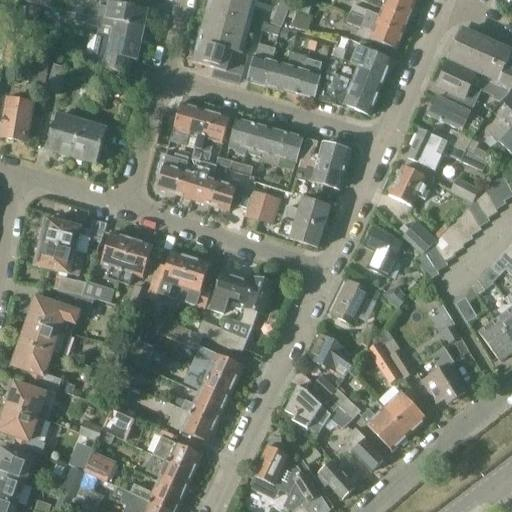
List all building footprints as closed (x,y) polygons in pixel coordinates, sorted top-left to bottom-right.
[(51,0),(27,0),(27,3),(49,9),(51,0)] [(213,0),(210,12),(208,11),(202,32),(204,32),(199,53),(196,53),(193,64),(243,77),(245,68),(229,64),(233,52),(239,54),(253,0),(213,0)] [(404,0),(378,0),(386,3),(383,10),(409,20),(415,4),(404,0)] [(282,1),(278,8),(288,13),(292,5),(282,1)] [(98,6),(95,17),(144,28),(148,11),(119,5),(118,10),(98,6)] [(41,9),(27,6),(24,20),(38,23),(41,9)] [(353,6),(350,15),(403,36),(409,20),(383,10),(380,17),(353,6)] [(285,20),(288,13),(278,8),(275,16),(285,20)] [(78,14),(76,22),(93,25),(95,17),(78,14)] [(362,28),(374,33),(371,41),(397,51),(403,36),(350,15),(346,24),(361,30),(362,28)] [(285,20),(275,16),(272,23),(282,28),(285,20)] [(311,22),(295,16),(291,28),(306,33),(311,22)] [(97,35),(141,44),(144,28),(95,17),(93,25),(93,27),(99,28),(97,35)] [(281,30),(271,27),(265,25),(263,33),(279,37),(281,30)] [(499,82),(505,70),(511,54),(463,32),(451,60),(491,78),(499,82)] [(8,37),(0,35),(0,49),(6,50),(8,37)] [(137,62),(141,44),(97,35),(91,65),(100,67),(99,69),(126,75),(129,60),(137,62)] [(21,46),(8,44),(5,62),(18,65),(21,46)] [(248,82),(265,87),(272,63),(276,50),(259,45),(258,50),(248,82)] [(335,50),(333,58),(342,61),(345,53),(335,50)] [(359,67),(386,78),(392,63),(357,50),(352,64),(359,67)] [(305,72),(298,96),(314,101),(321,76),(319,76),(322,65),(307,61),(304,72),(305,72)] [(35,63),(31,92),(44,94),(48,65),(35,63)] [(272,63),(265,87),(282,92),(288,67),(272,63)] [(449,65),(438,89),(449,94),(447,99),(472,111),(481,92),(479,91),(483,81),(449,65)] [(68,70),(54,66),(47,91),(60,95),(68,70)] [(288,67),(282,92),(298,96),(305,72),(304,72),(288,67)] [(386,78),(359,67),(353,82),(328,74),(320,102),(345,110),(346,107),(372,118),(386,78)] [(499,82),(491,78),(489,83),(511,93),(511,90),(511,73),(505,70),(499,82)] [(31,117),(33,105),(19,103),(20,99),(10,97),(3,138),(26,142),(27,141),(38,143),(42,119),(31,117)] [(479,130),(485,121),(470,114),(436,99),(428,116),(462,131),(465,124),(479,130)] [(504,140),(511,130),(511,100),(496,117),(503,123),(491,136),(499,144),(504,140)] [(190,136),(198,109),(181,104),(170,142),(179,144),(182,133),(190,136)] [(202,153),(214,113),(198,109),(190,136),(198,138),(192,160),(200,162),(202,153)] [(214,113),(202,153),(210,155),(214,143),(223,145),(230,118),(214,113)] [(48,150),(58,153),(60,157),(66,158),(71,156),(72,157),(82,124),(58,117),(48,150)] [(244,158),(245,155),(253,125),(238,120),(231,145),(229,150),(234,152),(237,156),(244,158)] [(108,131),(82,124),(72,157),(74,157),(76,162),(83,163),(87,161),(98,164),(108,131)] [(245,155),(261,159),(269,129),(253,125),(245,155)] [(277,168),(278,166),(286,134),(269,129),(261,159),(260,163),(277,168)] [(511,130),(504,140),(499,144),(511,155),(511,130)] [(467,152),(472,141),(451,131),(446,142),(467,152)] [(487,162),(485,161),(473,156),(466,152),(466,153),(421,132),(408,159),(435,172),(444,154),(461,162),(461,163),(483,173),(487,162)] [(286,134),(278,166),(294,170),(296,164),(303,139),(286,134)] [(307,141),(299,170),(307,172),(308,168),(327,173),(328,169),(338,172),(340,167),(345,169),(350,152),(324,145),(319,162),(313,160),(318,144),(307,141)] [(473,156),(485,161),(490,150),(479,144),(473,156)] [(156,189),(176,195),(183,171),(185,171),(187,165),(188,166),(190,158),(177,154),(175,160),(166,157),(156,189)] [(216,166),(230,170),(232,163),(218,159),(216,166)] [(211,206),(219,182),(208,178),(210,173),(215,174),(217,167),(204,163),(202,169),(203,169),(194,201),(211,206)] [(240,173),(242,166),(232,163),(230,170),(240,173)] [(253,169),(242,166),(240,173),(251,176),(253,169)] [(183,171),(176,195),(194,201),(203,169),(202,169),(194,167),(192,173),(185,171),(183,171)] [(340,190),(345,169),(340,167),(338,172),(328,169),(327,173),(308,168),(307,172),(299,170),(297,181),(306,183),(307,181),(313,183),(340,190)] [(425,202),(434,183),(404,167),(388,196),(412,209),(418,198),(425,202)] [(511,197),(511,191),(511,189),(509,186),(503,173),(494,182),(505,202),(511,197)] [(450,193),(473,205),(480,191),(457,180),(450,193)] [(219,182),(211,206),(229,212),(231,205),(239,207),(244,189),(219,181),(219,182)] [(486,190),(497,210),(507,205),(505,202),(494,182),(486,190)] [(486,190),(478,199),(489,219),(499,213),(497,210),(486,190)] [(258,221),(265,196),(253,193),(246,217),(258,221)] [(265,196),(258,221),(273,225),(280,201),(265,196)] [(473,205),(470,208),(480,228),(490,222),(489,219),(478,199),(473,205)] [(296,220),(325,229),(331,209),(303,200),(299,212),(288,208),(284,221),(291,224),(291,222),(295,223),(296,220)] [(470,208),(461,217),(472,237),(482,231),(480,228),(470,208)] [(452,227),(464,246),(473,240),(472,237),(461,217),(452,227)] [(49,220),(43,243),(77,251),(79,239),(88,242),(88,241),(100,244),(107,225),(94,221),(92,231),(49,220)] [(318,249),(325,229),(296,220),(295,223),(291,222),(291,224),(284,221),(279,236),(318,249)] [(403,238),(423,257),(427,253),(436,244),(437,242),(417,223),(403,238)] [(452,227),(444,235),(455,255),(465,249),(464,246),(452,227)] [(394,260),(403,242),(374,228),(365,248),(375,252),(368,269),(390,279),(398,261),(394,260)] [(120,283),(133,241),(113,234),(103,265),(113,268),(109,280),(120,283)] [(437,242),(436,244),(447,264),(456,257),(455,255),(444,235),(437,242)] [(133,241),(120,283),(131,286),(135,275),(145,278),(155,248),(133,241)] [(86,254),(77,251),(43,243),(37,266),(81,277),(86,254)] [(436,244),(427,253),(438,273),(448,266),(447,264),(436,244)] [(183,289),(192,259),(173,253),(166,276),(156,273),(148,299),(158,302),(160,295),(170,298),(179,301),(183,289)] [(418,263),(430,282),(439,276),(438,273),(427,253),(423,257),(418,263)] [(511,275),(511,259),(505,253),(492,268),(501,276),(506,270),(511,275)] [(211,265),(192,259),(183,289),(179,301),(206,309),(211,292),(204,290),(211,265)] [(230,299),(249,306),(255,285),(225,274),(213,312),(224,316),(230,299)] [(84,296),(88,284),(64,278),(61,291),(62,291),(84,296)] [(255,285),(249,306),(242,324),(254,328),(259,314),(266,316),(276,287),(257,280),(255,285)] [(360,287),(349,282),(332,316),(353,328),(368,300),(376,305),(379,296),(373,289),(362,283),(360,287)] [(486,292),(479,282),(472,288),(479,297),(486,292)] [(148,292),(135,287),(129,304),(142,309),(148,292)] [(112,306),(116,292),(105,289),(101,303),(112,306)] [(388,292),(384,298),(399,309),(408,298),(397,289),(388,292)] [(35,305),(29,321),(72,336),(80,314),(89,318),(95,301),(83,297),(84,296),(62,291),(60,299),(59,299),(56,306),(36,300),(35,305)] [(478,318),(467,299),(457,304),(468,324),(478,318)] [(511,342),(511,308),(496,321),(511,342)] [(53,355),(52,356),(64,360),(72,336),(29,321),(21,344),(53,355)] [(205,337),(200,335),(165,321),(160,334),(199,349),(205,338),(205,337)] [(500,362),(511,353),(511,342),(496,321),(479,333),(500,362)] [(216,342),(221,329),(205,322),(200,335),(205,337),(205,338),(216,342)] [(377,336),(378,334),(369,327),(358,342),(368,349),(377,336)] [(460,338),(453,327),(442,333),(449,345),(460,338)] [(385,328),(377,337),(383,346),(393,340),(385,328)] [(221,329),(216,342),(244,354),(250,341),(221,329)] [(155,349),(134,340),(127,361),(146,369),(155,349)] [(402,377),(394,365),(390,358),(378,340),(368,352),(382,373),(391,384),(402,377)] [(359,360),(337,343),(334,349),(320,342),(312,361),(314,362),(313,365),(325,371),(326,368),(337,373),(346,380),(353,369),(359,360)] [(43,385),(52,356),(53,355),(21,344),(13,368),(33,375),(31,382),(43,385)] [(194,365),(237,384),(244,368),(202,348),(194,365)] [(461,396),(466,393),(449,367),(453,364),(444,350),(432,357),(438,367),(437,368),(440,373),(423,384),(437,405),(444,400),(448,405),(452,403),(454,404),(462,399),(461,396)] [(415,374),(401,351),(390,358),(405,381),(415,374)] [(201,394),(227,406),(237,384),(194,365),(186,384),(202,391),(201,394)] [(320,390),(321,391),(330,399),(336,390),(321,376),(316,381),(322,387),(320,389),(320,390)] [(16,386),(10,405),(24,410),(22,417),(38,422),(39,420),(46,396),(40,394),(43,385),(31,382),(28,390),(16,386)] [(133,390),(119,383),(111,408),(113,408),(123,413),(133,390)] [(325,428),(330,421),(340,408),(330,399),(321,391),(320,390),(312,397),(308,394),(309,393),(298,388),(286,413),(295,418),(293,422),(308,430),(314,423),(325,428)] [(330,399),(340,408),(353,420),(361,412),(337,389),(336,390),(330,399)] [(402,393),(385,409),(410,436),(427,420),(402,393)] [(227,406),(201,394),(196,406),(179,398),(175,406),(218,425),(227,406)] [(175,406),(168,403),(163,413),(172,418),(169,425),(210,444),(218,425),(175,406)] [(19,440),(17,447),(28,451),(37,453),(42,455),(45,445),(39,443),(46,422),(39,420),(38,422),(22,417),(24,410),(10,405),(0,433),(19,440)] [(113,408),(103,433),(105,434),(114,438),(126,443),(137,419),(123,413),(113,408)] [(343,430),(353,420),(340,408),(330,421),(343,430)] [(393,452),(410,436),(385,409),(376,417),(369,410),(361,418),(368,425),(393,452)] [(102,428),(84,421),(79,435),(97,442),(102,428)] [(372,473),(386,459),(357,429),(347,438),(354,446),(350,450),(372,473)] [(114,438),(105,434),(101,442),(111,446),(114,438)] [(161,437),(153,455),(196,475),(204,457),(161,437)] [(276,500),(280,492),(290,496),(296,486),(308,505),(322,496),(307,473),(302,475),(298,469),(287,464),(290,457),(285,455),(287,451),(282,443),(272,444),(270,448),(269,448),(255,477),(257,478),(252,489),(276,500)] [(299,455),(307,467),(321,457),(314,446),(299,455)] [(3,451),(0,458),(0,475),(26,484),(37,453),(28,451),(17,447),(14,455),(3,451)] [(117,464),(95,453),(86,475),(100,481),(107,484),(117,464)] [(188,492),(196,475),(153,455),(145,472),(162,480),(160,483),(186,495),(188,492)] [(342,500),(356,488),(333,462),(314,479),(323,490),(329,485),(342,500)] [(85,475),(71,469),(61,494),(74,500),(85,475)] [(0,500),(18,507),(26,484),(0,475),(0,500)] [(100,481),(86,475),(77,496),(100,507),(105,497),(95,492),(100,481)] [(132,494),(172,511),(178,511),(186,495),(160,483),(155,495),(136,486),(132,494)] [(128,507),(125,511),(172,511),(132,494),(119,488),(115,497),(124,501),(122,505),(128,507)] [(55,511),(68,511),(73,500),(61,495),(55,511)] [(331,511),(333,509),(324,495),(322,496),(308,505),(307,503),(304,506),(309,511),(331,511)] [(77,496),(73,506),(84,511),(97,511),(100,507),(77,496)] [(16,511),(18,507),(0,500),(0,511),(16,511)]
